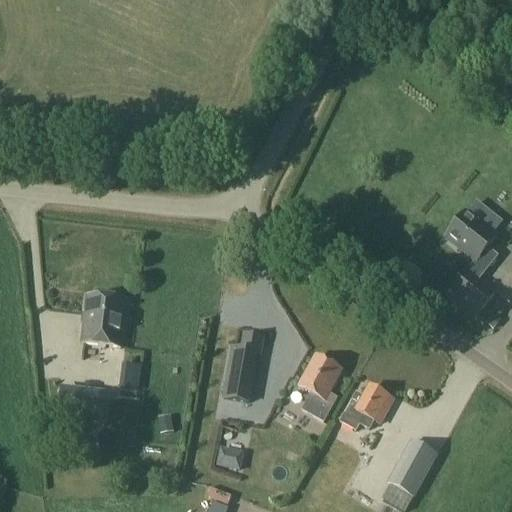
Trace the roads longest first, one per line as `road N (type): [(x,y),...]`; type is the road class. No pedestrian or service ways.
road 1 (track): [(511,381),(241,209)]
road 2 (unclassified): [(241,209),(0,191)]
road 3 (unclassified): [(241,209),(355,0)]
